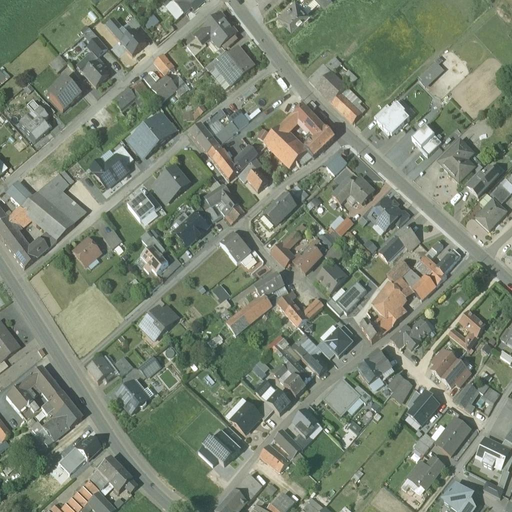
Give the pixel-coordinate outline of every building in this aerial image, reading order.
[(174,0),(171,3),(182,16),(200,0),(174,0)] [(293,0),(277,16),(290,29),(307,13),(302,8),(294,0),(293,0)] [(315,0),(309,0),(302,8),(307,13),(318,2),(315,0)] [(226,24),(225,25),(218,17),(193,37),(200,46),(211,37),(219,48),(235,35),(226,24)] [(139,28),(133,20),(129,24),(135,31),(139,28)] [(114,22),(106,28),(114,37),(121,30),(114,22)] [(97,40),(88,30),(82,36),(90,46),(97,40)] [(145,46),(133,33),(127,38),(121,30),(114,37),(131,57),(145,46)] [(106,51),(97,40),(90,46),(85,50),(91,56),(96,61),(106,51)] [(199,53),(191,42),(185,47),(193,58),(199,53)] [(220,65),(216,68),(217,68),(227,81),(231,78),(236,84),(254,69),(238,50),(220,65)] [(91,56),(76,69),(82,76),(97,63),(96,61),(91,56)] [(173,69),(162,56),(153,64),(164,76),(173,69)] [(67,66),(59,57),(49,66),(57,75),(67,66)] [(356,80),(340,65),(334,59),(324,68),(308,82),(315,89),(331,105),(340,96),(356,80)] [(216,60),(205,69),(209,74),(217,68),(216,68),(220,65),(216,60)] [(97,63),(82,76),(95,90),(108,79),(102,73),(104,70),(98,63),(97,63)] [(419,82),(425,88),(442,71),(436,65),(419,82)] [(227,81),(217,68),(209,74),(225,93),(230,88),(236,84),(231,78),(227,81)] [(156,87),(147,76),(143,80),(152,91),(156,87)] [(66,79),(47,96),(62,114),(81,97),(66,79)] [(172,88),(165,79),(156,87),(152,91),(162,103),(175,91),(172,88)] [(181,81),(172,88),(175,91),(176,93),(185,85),(181,81)] [(34,90),(29,85),(24,90),(29,95),(34,90)] [(154,101),(142,85),(137,88),(135,85),(127,91),(135,102),(138,105),(146,99),(149,105),(152,103),(154,101)] [(127,91),(112,104),(121,114),(135,102),(127,91)] [(340,96),(331,105),(352,125),(361,116),(353,109),(340,96)] [(146,99),(138,105),(142,110),(149,105),(146,99)] [(31,104),(26,109),(31,114),(37,121),(37,120),(41,125),(46,120),(38,111),(31,104)] [(45,105),(38,111),(46,120),(53,114),(45,105)] [(358,105),(353,109),(361,116),(365,112),(358,105)] [(391,112),(376,126),(390,141),(411,120),(397,106),(391,112)] [(320,125),(303,107),(292,117),(298,124),(309,136),(320,125)] [(378,124),(391,112),(387,107),(374,120),(378,124)] [(219,111),(200,127),(205,132),(224,116),(219,111)] [(238,111),(227,120),(231,125),(232,124),(238,132),(248,123),(238,111)] [(37,121),(31,114),(25,119),(32,126),(24,132),(34,144),(48,132),(41,125),(37,120),(37,121)] [(139,116),(130,125),(133,130),(147,118),(144,115),(141,117),(139,116)] [(170,125),(162,116),(156,120),(165,130),(170,125)] [(292,117),(280,128),(287,135),(298,124),(292,117)] [(25,119),(18,126),(24,132),(32,126),(25,119)] [(156,120),(144,130),(158,147),(171,136),(165,130),(156,120)] [(231,125),(211,140),(218,147),(217,148),(218,148),(232,137),(238,132),(232,124),(231,125)] [(320,125),(309,136),(314,141),(325,131),(320,125)] [(205,132),(200,127),(191,135),(207,156),(217,148),(218,147),(205,132)] [(424,127),(416,135),(417,137),(412,142),(415,145),(415,146),(427,159),(441,145),(424,127)] [(280,128),(270,137),(268,150),(289,170),(299,160),(306,154),(304,151),(296,142),(280,128)] [(158,147),(144,130),(132,141),(140,150),(146,157),(158,147)] [(314,141),(304,151),(306,154),(311,158),(313,160),(334,140),(325,131),(314,141)] [(140,150),(132,141),(127,145),(135,155),(140,150)] [(460,144),(440,164),(449,173),(448,174),(459,185),(474,171),(462,159),(468,152),(460,144)] [(217,148),(207,156),(229,182),(237,175),(231,168),(231,167),(218,149),(218,148),(217,148)] [(115,159),(124,170),(133,163),(122,149),(113,156),(115,159)] [(249,150),(231,167),(231,168),(237,175),(255,158),(249,150)] [(306,154),(299,160),(304,165),(311,158),(306,154)] [(347,165),(339,157),(326,169),(334,178),(347,165)] [(107,191),(128,174),(124,170),(115,159),(105,168),(101,164),(91,172),(107,191)] [(255,162),(238,178),(244,185),(247,182),(246,182),(257,173),(262,169),(255,162)] [(341,186),(347,179),(354,185),(359,178),(346,167),(334,180),(341,186)] [(74,182),(65,172),(58,177),(68,188),(74,182)] [(188,187),(176,172),(169,178),(168,177),(159,184),(173,200),(188,187)] [(483,179),(471,192),(470,191),(470,192),(478,200),(497,179),(489,172),(482,178),(483,179)] [(257,173),(246,182),(247,182),(257,194),(268,185),(257,173)] [(478,174),(466,187),(470,191),(471,192),(483,179),(482,178),(478,174)] [(58,177),(36,197),(74,226),(86,215),(62,194),(68,188),(58,177)] [(21,180),(6,195),(10,199),(17,205),(25,197),(31,190),(21,180)] [(352,186),(347,181),(331,198),(340,207),(345,202),(350,197),(357,203),(361,207),(373,195),(359,181),(354,187),(353,185),(352,186)] [(511,196),(511,194),(511,187),(505,182),(501,187),(511,196)] [(173,200),(159,184),(153,189),(167,205),(173,200)] [(510,197),(500,187),(489,199),(493,203),(499,208),(510,197)] [(217,192),(205,200),(211,209),(221,202),(229,196),(223,188),(217,192)] [(6,195),(1,200),(5,203),(10,199),(6,195)] [(229,196),(221,202),(226,208),(222,211),(224,213),(222,214),(225,217),(237,206),(229,196)] [(25,197),(17,205),(20,210),(21,211),(29,203),(25,197)] [(36,197),(29,203),(21,211),(27,216),(30,219),(37,225),(58,242),(74,226),(36,197)] [(128,208),(140,224),(155,213),(142,197),(128,208)] [(350,197),(345,202),(352,208),(357,203),(350,197)] [(294,209),(284,199),(266,216),(276,227),(294,209)] [(376,212),(369,220),(370,221),(376,226),(378,224),(386,233),(394,225),(402,217),(401,216),(386,202),(376,212)] [(493,203),(475,221),(489,234),(506,215),(499,208),(493,203)] [(237,206),(225,217),(231,224),(243,213),(237,206)] [(372,208),(361,219),(366,224),(370,221),(369,220),(376,212),(372,208)] [(20,210),(9,218),(15,225),(27,216),(21,211),(20,210)] [(402,217),(394,225),(398,229),(409,219),(404,213),(401,216),(402,217)] [(195,216),(175,234),(187,248),(196,240),(197,242),(203,236),(202,234),(207,230),(195,216)] [(347,219),(344,221),(340,217),(330,227),(341,238),(354,226),(347,219)] [(5,222),(0,225),(0,239),(3,244),(12,237),(15,235),(5,222)] [(417,242),(404,229),(395,239),(379,255),(388,264),(404,248),(407,252),(417,242)] [(122,244),(113,233),(103,241),(112,252),(122,244)] [(165,254),(148,233),(140,241),(150,252),(152,250),(153,249),(160,258),(165,254)] [(294,234),(280,247),(284,250),(297,238),(297,237),(294,234)] [(240,244),(231,235),(219,246),(228,255),(229,254),(240,244)] [(335,243),(327,235),(321,241),(328,250),(335,243)] [(15,242),(12,237),(3,244),(6,248),(15,242)] [(15,242),(6,248),(24,272),(35,262),(27,250),(19,239),(15,242)] [(38,241),(27,250),(35,262),(48,251),(38,241)] [(369,241),(364,245),(372,254),(377,249),(369,241)] [(89,242),(74,255),(86,270),(101,257),(89,242)] [(240,244),(229,254),(232,257),(238,264),(246,258),(240,252),(244,249),(240,244)] [(310,253),(296,269),(304,276),(323,258),(327,254),(319,246),(318,245),(310,253)] [(280,247),(271,256),(284,269),(293,260),(284,250),(280,247)] [(327,254),(323,258),(332,267),(343,256),(334,247),(327,254)] [(160,258),(153,249),(152,250),(150,252),(141,260),(156,277),(168,267),(160,258)] [(446,259),(450,255),(446,251),(438,260),(442,264),(446,259)] [(446,259),(454,266),(460,259),(453,252),(450,255),(446,259)] [(246,269),(254,261),(249,255),(241,262),(246,269)] [(238,264),(232,257),(229,259),(235,267),(238,264)] [(454,266),(446,259),(442,264),(436,271),(442,277),(444,275),(448,271),(454,266)] [(436,271),(423,260),(415,269),(424,278),(428,281),(436,271)] [(401,264),(387,278),(391,283),(395,287),(409,272),(406,269),(401,264)] [(346,280),(335,269),(332,272),(330,269),(317,281),(331,295),(346,280)] [(442,277),(436,271),(428,281),(436,289),(446,280),(442,277)] [(420,303),(436,289),(424,278),(420,282),(409,272),(395,287),(391,283),(388,285),(405,303),(413,297),(420,303)] [(277,277),(255,289),(261,300),(261,302),(264,300),(283,288),(277,277)] [(356,284),(335,305),(343,313),(346,316),(356,306),(355,305),(366,294),(356,284)] [(406,304),(388,285),(371,307),(375,312),(385,323),(396,313),(406,304)] [(288,296),(286,298),(290,302),(294,298),(291,293),(288,296)] [(282,297),(274,303),(276,306),(284,299),(282,297)] [(284,299),(276,306),(285,315),(294,307),(290,302),(286,298),(284,299)] [(261,302),(261,300),(256,304),(264,316),(267,313),(261,302)] [(269,306),(264,300),(261,302),(267,313),(271,310),(269,306)] [(339,317),(343,313),(335,305),(331,301),(327,305),(339,317)] [(226,302),(214,310),(219,317),(231,308),(228,305),(226,302)] [(317,302),(305,314),(309,319),(317,312),(322,308),(317,302)] [(256,304),(251,308),(250,307),(233,320),(243,332),(264,316),(256,304)] [(285,315),(276,306),(271,310),(279,320),(285,315)] [(302,316),(294,307),(285,315),(297,330),(309,320),(309,319),(305,314),(302,316)] [(178,319),(168,308),(162,314),(172,324),(178,319)] [(162,314),(160,312),(152,320),(151,318),(140,329),(148,337),(149,336),(156,342),(173,325),(172,324),(162,314)] [(396,313),(385,323),(391,330),(402,320),(396,313)] [(471,334),(465,342),(453,331),(447,338),(468,354),(474,344),(484,329),(467,314),(459,324),(471,334)] [(243,332),(233,320),(228,324),(239,336),(243,332)] [(377,330),(376,327),(371,330),(367,323),(360,328),(371,345),(382,337),(377,330)] [(385,323),(377,330),(382,337),(391,330),(385,323)] [(410,334),(404,328),(390,341),(399,352),(405,346),(411,353),(419,345),(418,344),(428,335),(420,325),(410,334)] [(0,327),(0,363),(0,364),(3,362),(16,352),(5,337),(6,336),(0,327)] [(338,333),(347,341),(352,336),(344,328),(338,333)] [(511,332),(508,329),(500,341),(506,345),(509,340),(511,334),(511,332)] [(321,353),(316,348),(299,331),(296,334),(300,338),(289,348),(292,352),(307,367),(315,359),(321,353)] [(347,341),(338,333),(325,346),(335,356),(339,360),(352,346),(347,341)] [(270,355),(283,342),(280,338),(261,354),(265,358),(270,355)] [(283,342),(270,355),(279,365),(287,358),(289,355),(292,352),(289,348),(283,342)] [(330,362),(335,356),(325,346),(322,343),(316,348),(321,353),(330,362)] [(486,346),(482,351),(488,356),(492,350),(486,346)] [(442,352),(430,365),(435,369),(446,356),(442,352)] [(511,361),(511,359),(502,352),(499,357),(510,365),(511,361)] [(391,372),(377,355),(369,361),(371,363),(376,369),(378,367),(385,376),(391,372)] [(446,356),(435,369),(431,373),(441,382),(456,364),(446,356)] [(114,364),(108,357),(102,362),(109,371),(112,368),(119,363),(117,361),(114,364)] [(292,363),(287,358),(279,365),(285,370),(292,363)] [(119,363),(112,368),(118,375),(121,379),(132,369),(123,359),(119,363)] [(327,370),(315,359),(313,361),(307,367),(318,378),(327,370)] [(158,370),(150,360),(138,370),(146,380),(158,370)] [(109,371),(102,362),(87,372),(98,386),(104,382),(107,384),(114,379),(114,378),(109,371)] [(269,370),(261,362),(257,366),(265,374),(269,370)] [(309,380),(292,363),(285,370),(287,372),(289,375),(290,374),(294,379),(302,387),(309,380)] [(376,369),(371,363),(358,373),(369,388),(385,376),(378,367),(376,369)] [(456,364),(441,382),(451,390),(455,386),(454,385),(465,373),(456,364)] [(285,370),(279,365),(270,375),(277,383),(287,372),(285,370)] [(118,375),(112,368),(109,371),(114,378),(118,375)] [(62,396),(41,371),(30,380),(35,386),(46,399),(51,405),(62,396)] [(465,373),(454,385),(455,386),(459,390),(471,377),(465,373)] [(397,376),(387,387),(394,393),(403,381),(397,376)] [(302,387),(294,379),(283,388),(296,400),(305,390),(302,387)] [(35,386),(30,380),(19,388),(20,389),(24,395),(35,386)] [(394,393),(392,396),(402,403),(411,388),(403,381),(394,393)] [(265,383),(255,394),(260,399),(270,388),(265,383)] [(352,393),(342,383),(325,401),(340,416),(358,398),(352,393)] [(134,384),(116,400),(130,417),(139,409),(140,410),(142,411),(146,407),(146,405),(145,404),(153,397),(148,390),(143,395),(134,384)] [(482,385),(476,393),(477,394),(482,397),(488,389),(482,385)] [(358,387),(352,393),(358,398),(365,405),(371,399),(358,387)] [(468,387),(455,405),(469,414),(473,409),(469,406),(477,394),(476,393),(468,387)] [(20,389),(6,400),(15,410),(22,404),(22,405),(28,400),(24,395),(20,389)] [(499,397),(488,389),(482,397),(490,403),(493,405),(499,397)] [(406,408),(412,413),(416,408),(414,407),(422,398),(415,393),(406,408)] [(408,417),(421,428),(438,408),(432,402),(433,401),(425,394),(422,398),(414,407),(416,408),(412,413),(408,417)] [(51,405),(48,407),(53,414),(56,417),(70,406),(62,396),(51,405)] [(289,406),(277,396),(268,406),(274,412),(279,417),(289,406)] [(31,410),(28,412),(34,419),(42,412),(44,410),(38,404),(31,410)] [(268,406),(265,404),(255,414),(260,419),(264,422),(274,412),(268,406)] [(70,406),(56,417),(57,419),(68,432),(81,421),(70,406)] [(53,414),(48,407),(44,410),(42,412),(43,413),(48,419),(53,414)] [(255,414),(246,407),(231,423),(245,437),(253,429),(252,428),(260,419),(255,414)] [(43,413),(28,426),(31,430),(42,420),(44,422),(48,419),(43,413)] [(318,425),(306,413),(295,424),(299,428),(297,431),(301,435),(303,432),(306,436),(318,425)] [(48,419),(44,422),(48,426),(57,419),(56,417),(53,414),(48,419)] [(68,432),(57,419),(48,426),(44,430),(54,443),(68,432)] [(456,421),(446,433),(446,432),(436,445),(443,451),(442,453),(450,460),(470,433),(456,421)] [(11,437),(0,422),(0,443),(1,445),(11,437)] [(222,436),(235,448),(242,441),(229,429),(222,436)] [(293,443),(282,431),(273,441),(285,452),(293,443)] [(511,432),(500,448),(510,453),(511,453),(511,432)] [(211,441),(204,449),(218,463),(224,468),(231,460),(232,461),(240,453),(235,448),(222,436),(214,444),(211,441)] [(424,437),(419,443),(429,451),(434,444),(424,437)] [(43,450),(34,438),(24,445),(34,457),(43,450)] [(90,440),(86,444),(83,440),(75,448),(76,449),(85,460),(87,462),(100,450),(90,440)] [(485,441),(476,460),(483,463),(481,466),(492,471),(494,468),(501,471),(510,453),(500,448),(485,441)] [(301,442),(296,446),(301,451),(301,452),(306,446),(301,442)] [(293,443),(285,452),(289,456),(292,460),(301,451),(296,446),(293,443)] [(429,451),(419,443),(413,450),(423,458),(429,451)] [(282,461),(267,448),(258,458),(273,470),(282,461)] [(69,475),(85,460),(76,449),(59,465),(69,475)] [(213,469),(218,463),(204,449),(198,455),(213,469)] [(511,463),(511,453),(510,453),(501,471),(503,472),(508,474),(511,463)] [(289,456),(283,462),(286,465),(290,462),(292,460),(289,456)] [(122,473),(110,461),(105,466),(103,463),(99,467),(101,470),(97,474),(109,485),(122,473)] [(283,462),(282,461),(273,470),(278,474),(286,465),(283,462)] [(432,461),(426,469),(420,465),(407,481),(418,489),(419,487),(425,492),(443,469),(432,461)] [(366,469),(362,466),(355,475),(359,478),(366,469)] [(503,472),(497,488),(503,491),(509,474),(508,474),(503,472)] [(53,491),(62,483),(54,473),(44,482),(53,491)] [(122,473),(109,485),(113,490),(119,495),(124,490),(130,496),(138,489),(122,473)] [(109,485),(97,474),(89,481),(90,483),(100,493),(103,491),(109,485)] [(248,477),(241,485),(254,496),(260,489),(248,477)] [(100,493),(90,483),(81,491),(91,502),(98,496),(100,493)] [(497,488),(487,483),(482,492),(496,499),(500,501),(503,491),(497,488)] [(109,485),(103,491),(108,495),(113,490),(109,485)] [(241,485),(233,493),(244,503),(246,505),(254,496),(241,485)] [(442,504),(453,511),(463,511),(465,510),(473,499),(455,486),(442,504)] [(91,502),(81,491),(61,511),(60,511),(81,511),(88,506),(91,502)] [(108,495),(103,491),(100,493),(98,496),(102,500),(108,495)] [(233,493),(217,511),(236,511),(244,503),(233,493)] [(281,495),(267,511),(287,511),(293,506),(281,495)] [(91,502),(88,506),(93,511),(113,511),(112,510),(102,500),(98,496),(91,502)]
